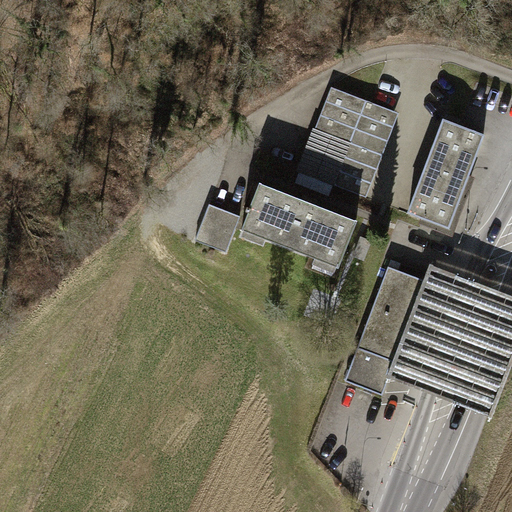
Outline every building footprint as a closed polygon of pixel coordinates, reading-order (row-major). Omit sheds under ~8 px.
[(400,113),(333,88),(300,177),(367,202),(400,113)] [(482,141),(438,124),(402,217),(447,234),(482,141)] [(359,226),(261,188),(242,235),(340,274),(359,226)] [(240,217),(210,205),(196,242),(226,254),(240,217)] [(422,283),(388,270),(344,385),(378,398),(422,283)] [(493,426),(511,375),(511,307),(427,276),(386,386),(493,426)]
